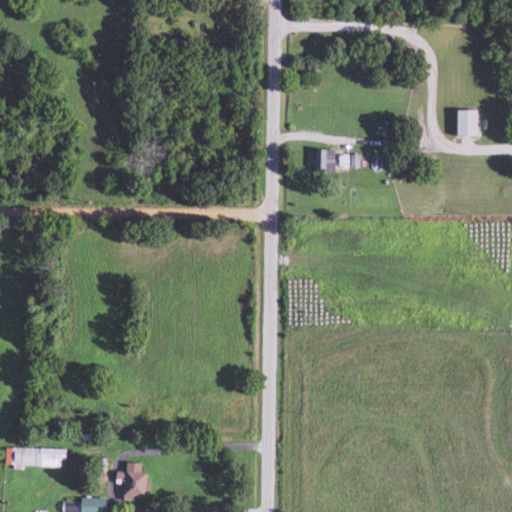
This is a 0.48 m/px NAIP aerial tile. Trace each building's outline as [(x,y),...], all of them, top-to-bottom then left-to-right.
[(476,112),(451,112),(451,137),(476,137),(476,112)] [(332,150),(308,150),(308,174),(332,174),(332,150)] [(357,156),(335,156),(335,169),(357,169),(357,156)] [(62,469),(63,450),(9,449),(8,468),(62,469)] [(119,501),(141,501),(141,465),(119,465),(119,501)] [(76,511),(103,511),(104,500),(77,500),(76,511)]
